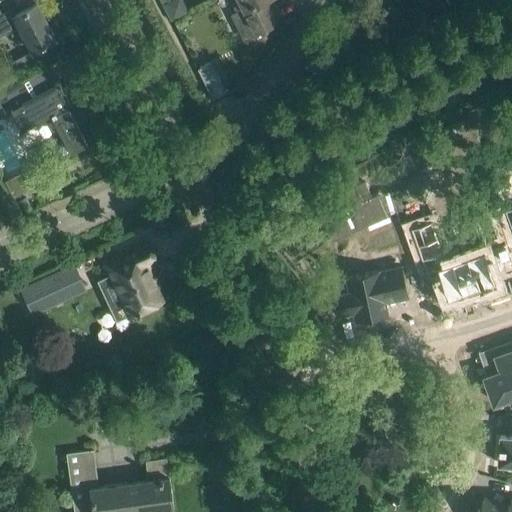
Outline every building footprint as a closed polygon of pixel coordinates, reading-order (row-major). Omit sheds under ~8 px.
[(231,0),(236,9),(231,11),(244,38),(277,22),(265,0),(231,0)] [(48,55),(43,45),(54,39),(36,4),(15,15),(11,7),(2,12),(0,9),(0,35),(19,25),(32,50),(10,61),(16,72),(48,55)] [(23,78),(0,90),(0,97),(8,111),(12,109),(22,129),(50,113),(71,152),(87,143),(77,123),(94,114),(83,93),(69,101),(59,82),(54,84),(36,94),(36,95),(32,97),(23,80),(46,68),(45,66),(23,78)] [(222,85),(208,92),(213,99),(226,92),(222,85)] [(249,178),(271,168),(267,159),(245,169),(249,178)] [(5,179),(4,180),(13,197),(43,181),(42,179),(36,168),(15,178),(7,182),(5,179)] [(434,219),(410,229),(428,279),(439,275),(447,297),(488,282),(489,284),(502,279),(501,277),(503,276),(499,269),(511,263),(511,245),(509,238),(466,254),(461,242),(446,248),(434,219)] [(111,273),(97,279),(111,307),(124,300),(131,314),(161,300),(146,266),(156,261),(147,241),(106,261),(111,273)] [(325,290),(330,312),(348,309),(350,317),(371,313),(370,309),(382,306),(380,298),(403,292),(395,260),(339,273),(342,286),(325,290)] [(72,267),(25,289),(34,309),(81,287),(72,267)] [(504,368),(485,374),(495,401),(510,395),(511,400),(511,339),(496,345),(504,368)] [(104,419),(103,410),(90,412),(91,421),(104,419)] [(511,435),(499,434),(497,463),(509,464),(509,467),(511,467),(511,435)] [(168,476),(165,457),(146,460),(146,480),(98,487),(93,450),(66,453),(73,511),(148,511),(174,509),(169,476),(168,476)] [(486,496),(476,511),(511,511),(511,499),(508,507),(486,496)]
